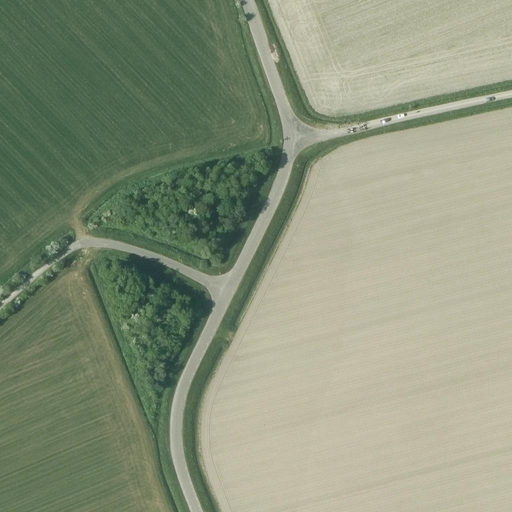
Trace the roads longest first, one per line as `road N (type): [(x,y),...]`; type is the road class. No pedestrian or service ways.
road 1 (unclassified): [(0,306),(54,258),(105,244),(228,295)]
road 2 (tertiary): [(196,511),(180,469),(180,394),(228,295)]
road 3 (unclassified): [(293,143),(511,97)]
road 4 (tertiary): [(228,295),(293,143)]
road 5 (tertiary): [(293,143),(243,0)]
